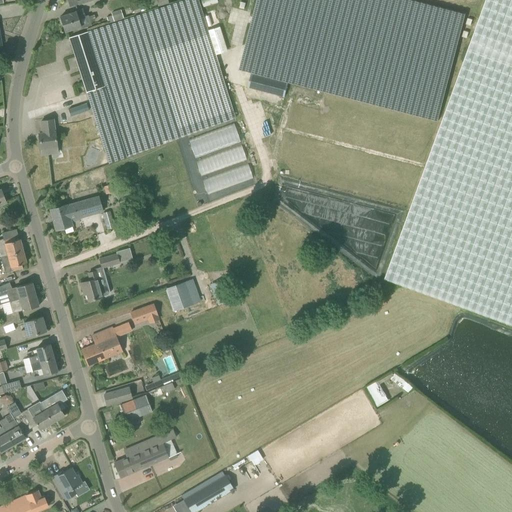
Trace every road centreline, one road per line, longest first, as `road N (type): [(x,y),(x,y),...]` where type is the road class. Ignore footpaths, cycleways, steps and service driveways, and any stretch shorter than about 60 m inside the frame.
road 1 (residential): [(50,267),(268,182),(271,171),(239,89)]
road 2 (unclassified): [(22,164),(14,95),(43,0)]
road 3 (unclassified): [(87,425),(50,267)]
